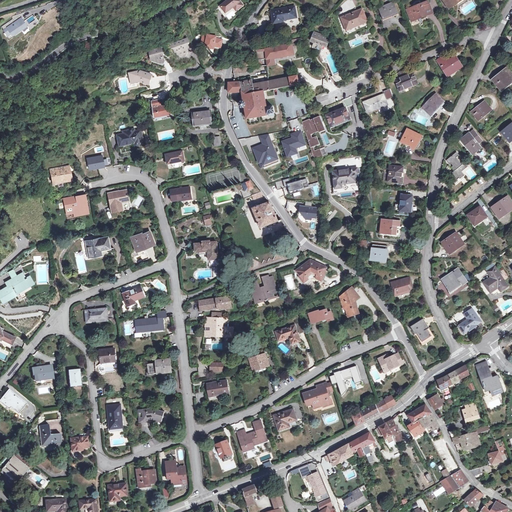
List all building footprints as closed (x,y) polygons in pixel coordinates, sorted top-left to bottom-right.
[(238,0),(227,0),(220,6),(226,13),(233,6),(235,5),(238,9),(243,5),(238,0)] [(411,21),(432,12),(428,1),(407,10),(411,21)] [(384,18),(397,13),(392,4),(380,8),(384,18)] [(283,21),(283,20),(296,18),(295,15),(294,5),(288,7),(270,10),(273,24),(283,21)] [(346,30),(367,22),(362,9),(341,17),(346,30)] [(12,19),(1,26),(7,36),(11,33),(13,36),(24,29),(20,23),(18,20),(23,17),(22,13),(11,16),(12,19)] [(321,48),(322,47),(323,45),(326,46),(328,41),(327,39),(325,38),(326,36),(313,31),(310,32),(310,33),(312,37),(311,41),(315,42),(313,45),(315,46),(314,47),(319,49),(320,48),(321,48)] [(220,48),(221,40),(216,39),(214,39),(214,36),(207,35),(207,37),(202,36),(201,45),(205,46),(205,47),(215,49),(215,47),(220,48)] [(175,50),(176,53),(177,53),(180,59),(190,55),(188,49),(189,49),(188,45),(189,43),(188,40),(171,46),(172,50),(175,50)] [(264,49),(266,58),(275,57),(287,54),(288,59),(293,58),(291,44),(264,49)] [(412,56),(415,49),(409,46),(407,54),(412,56)] [(163,65),(164,60),(161,49),(149,52),(152,61),(163,65)] [(275,57),(266,58),(268,66),(276,64),(275,57)] [(456,58),(448,63),(444,57),(438,61),(448,76),(462,67),(456,58)] [(511,84),(511,83),(511,74),(507,69),(493,80),(501,90),(510,83),(511,84)] [(129,74),(130,77),(136,80),(137,84),(142,83),(142,84),(148,86),(151,76),(145,74),(144,75),(143,75),(142,73),(141,72),(129,74)] [(340,79),(338,72),(337,72),(333,74),(330,76),(335,82),(340,79)] [(399,90),(417,84),(413,74),(396,81),(399,90)] [(253,85),(252,82),(251,80),(240,82),(240,83),(229,82),(229,83),(228,93),(242,93),(244,101),(241,102),(240,103),(239,105),(241,106),(242,107),(243,107),(245,106),(247,119),(269,115),(269,114),(274,113),(273,107),(267,108),(264,92),(288,86),(289,90),(293,89),(293,88),(294,88),(294,85),(299,84),(297,76),(259,84),(253,85)] [(368,113),(388,105),(384,95),(364,103),(368,113)] [(445,105),(436,96),(422,110),(431,118),(445,105)] [(156,119),(168,117),(171,116),(169,106),(162,108),(160,101),(152,103),(155,119),(156,119)] [(485,102),(472,112),(479,121),(492,110),(485,102)] [(340,120),(341,122),(350,119),(345,108),(327,115),(330,124),(340,120)] [(218,120),(216,109),(201,112),(203,124),(218,120)] [(322,155),(320,149),(314,151),(313,147),(319,144),(316,136),(312,138),(311,134),(313,133),(312,130),(323,126),(324,129),(325,129),(319,116),(310,120),(309,119),(301,123),(314,158),(322,155)] [(511,142),(511,141),(511,124),(503,132),(511,142)] [(417,136),(418,135),(408,129),(401,142),(411,146),(414,150),(416,148),(418,146),(419,143),(420,140),(418,139),(419,137),(417,136)] [(474,130),(470,133),(461,140),(473,155),(482,148),(479,144),(483,141),(474,130)] [(125,134),(126,137),(119,138),(121,146),(134,143),(134,147),(144,145),(142,134),(136,135),(135,132),(125,134)] [(283,142),(288,155),(296,153),(294,148),(304,144),(300,133),(292,135),(294,139),(283,142)] [(260,137),(262,146),(271,143),(268,135),(260,137)] [(221,146),(221,136),(213,137),(214,146),(221,146)] [(391,157),(398,139),(390,136),(383,154),(391,157)] [(264,167),(278,162),(271,143),(263,145),(264,149),(261,149),(260,146),(253,149),(258,163),(262,161),(264,167)] [(158,171),(169,174),(167,167),(185,163),(183,153),(162,158),(158,171)] [(457,158),(459,156),(457,153),(447,161),(450,165),(449,166),(451,169),(454,167),(456,170),(449,175),(456,183),(459,181),(460,181),(461,180),(460,179),(465,176),(462,172),(468,167),(464,162),(461,164),(457,158)] [(97,166),(98,168),(105,167),(103,156),(87,158),(89,168),(97,166)] [(70,179),(67,166),(49,170),(51,182),(70,179)] [(389,181),(399,183),(400,177),(402,177),(403,168),(390,166),(389,181)] [(340,186),(340,185),(354,183),(354,175),(357,174),(356,169),(332,172),(333,187),(340,186)] [(167,180),(169,174),(158,171),(157,178),(167,180)] [(291,178),(275,182),(277,190),(284,188),(285,190),(288,189),(289,192),(290,195),(298,192),(297,190),(310,186),(309,182),(308,183),(307,178),(292,183),(291,178)] [(122,209),(121,202),(128,201),(126,190),(108,194),(111,211),(122,209)] [(183,203),(184,203),(193,201),(192,190),(172,193),(174,204),(183,203)] [(263,195),(261,192),(251,196),(252,200),(263,195)] [(64,203),(65,207),(64,207),(65,214),(71,213),(72,215),(87,212),(83,194),(62,199),(63,204),(64,203)] [(401,200),(401,202),(400,211),(413,213),(414,205),(412,205),(413,196),(402,195),(401,200)] [(500,218),(511,209),(511,203),(508,197),(493,208),(500,218)] [(277,221),(271,206),(269,202),(252,210),(260,228),(277,221)] [(300,212),(303,212),(303,216),(305,219),(311,220),(311,218),(315,218),(316,208),(311,208),(304,207),(300,207),(300,212)] [(474,218),(471,220),(475,225),(487,217),(480,207),(471,213),(474,218)] [(300,212),(297,216),(302,222),(305,219),(303,216),(303,212),(300,212)] [(203,216),(205,226),(212,224),(210,214),(203,216)] [(381,234),(396,235),(397,230),(397,226),(400,226),(400,222),(382,220),(381,234)] [(155,244),(151,232),(143,235),(142,233),(132,237),(137,251),(155,244)] [(457,233),(443,243),(449,253),(459,247),(459,248),(464,245),(457,233)] [(102,251),(111,249),(109,237),(100,239),(100,238),(86,241),(90,258),(103,256),(102,251)] [(209,252),(209,253),(210,259),(209,259),(210,267),(221,266),(220,258),(219,258),(217,241),(210,242),(209,240),(203,241),(203,242),(195,244),(196,252),(199,252),(200,254),(206,254),(206,252),(209,252)] [(449,253),(443,243),(441,244),(449,255),(459,248),(459,247),(449,253)] [(387,261),(388,247),(373,245),(371,260),(377,260),(387,261)] [(259,260),(259,261),(262,263),(264,260),(268,262),(270,258),(273,260),(277,253),(273,251),(263,255),(251,249),(249,254),(259,260)] [(75,254),(77,266),(84,264),(82,253),(75,254)] [(319,271),(324,273),(327,267),(312,260),(295,271),(303,281),(311,273),(316,276),(319,271)] [(495,267),(487,272),(491,277),(484,283),(491,293),(500,286),(503,290),(508,286),(495,267)] [(463,285),(468,282),(464,276),(458,269),(446,277),(447,279),(443,281),(448,288),(449,287),(452,290),(461,284),(463,285)] [(31,284),(27,278),(24,273),(10,282),(10,281),(5,284),(8,287),(2,291),(1,289),(0,289),(0,297),(3,303),(19,293),(18,292),(31,284)] [(256,303),(261,302),(261,303),(265,302),(266,303),(268,302),(268,301),(272,300),(271,294),(277,292),(275,286),(273,286),(271,278),(268,279),(267,277),(261,279),(265,290),(259,291),(256,283),(248,285),(252,295),(253,295),(256,303)] [(395,296),(409,292),(407,285),(412,284),(410,278),(392,283),(395,296)] [(138,304),(136,301),(147,296),(143,285),(124,293),(129,307),(138,304)] [(349,316),(359,313),(356,301),(360,297),(353,288),(347,293),(346,292),(340,297),(344,308),(346,307),(349,316)] [(226,307),(227,309),(232,308),(230,297),(200,302),(202,311),(226,307)] [(89,316),(90,322),(109,320),(108,309),(87,311),(88,317),(89,316)] [(329,321),(333,320),(331,312),(327,313),(325,309),(317,312),(316,310),(307,314),(312,326),(328,320),(329,321)] [(470,318),(468,320),(459,326),(464,334),(469,331),(477,326),(477,325),(482,322),(472,309),(464,315),(466,318),(469,316),(470,318)] [(166,330),(166,326),(165,318),(168,318),(167,312),(159,313),(159,318),(136,321),(137,327),(138,327),(139,332),(151,331),(151,332),(166,330)] [(222,318),(213,318),(206,317),(206,336),(228,336),(228,326),(229,318),(222,318)] [(428,330),(430,329),(424,319),(411,327),(415,334),(417,333),(422,342),(431,336),(428,330)] [(291,344),(301,341),(295,325),(274,332),(278,342),(289,338),(291,344)] [(8,346),(13,336),(3,331),(4,329),(0,326),(0,344),(7,348),(8,346)] [(13,336),(8,346),(11,348),(16,337),(13,336)] [(116,361),(115,349),(100,350),(102,363),(116,361)] [(401,364),(396,354),(387,358),(385,355),(376,359),(383,373),(401,364)] [(269,365),(264,355),(250,360),(254,371),(269,365)] [(148,362),(149,373),(172,371),(171,359),(157,360),(157,361),(148,362)] [(487,371),(484,362),(476,365),(481,378),(482,377),(484,383),(483,383),(485,387),(486,389),(490,388),(491,391),(492,395),(504,390),(498,376),(492,378),(491,376),(492,376),(490,370),(487,371)] [(39,366),(39,367),(34,368),(35,374),(36,374),(37,377),(40,379),(41,380),(55,378),(53,365),(46,366),(45,365),(39,366)] [(353,375),(356,382),(361,380),(356,365),(338,371),(341,379),(351,376),(353,375)] [(455,371),(461,384),(464,383),(462,379),(470,374),(468,370),(466,366),(455,371)] [(80,369),(67,370),(69,387),(82,385),(80,369)] [(449,375),(453,384),(456,383),(457,386),(461,384),(455,371),(449,375)] [(443,378),(448,386),(453,384),(449,375),(443,378)] [(448,386),(443,378),(438,381),(441,389),(444,392),(449,389),(448,386)] [(213,381),(213,382),(207,383),(209,396),(228,394),(226,381),(218,382),(218,381),(213,381)] [(326,383),(320,385),(321,387),(318,389),(303,394),(307,404),(312,403),(316,401),(318,407),(322,406),(323,408),(332,405),(330,398),(329,399),(327,394),(330,393),(326,383)] [(7,403),(18,412),(26,403),(10,389),(1,400),(6,404),(7,403)] [(377,414),(380,413),(388,408),(392,406),(396,403),(392,397),(392,396),(388,398),(387,397),(385,398),(386,399),(377,403),(368,408),(352,416),(353,419),(357,424),(355,426),(356,427),(362,423),(366,421),(377,414)] [(435,398),(434,397),(429,400),(435,410),(444,405),(444,404),(443,400),(441,400),(438,396),(435,398)] [(475,403),(465,406),(466,409),(463,411),(466,421),(479,416),(475,403)] [(123,428),(121,404),(107,406),(110,429),(123,428)] [(424,417),(431,413),(426,405),(408,415),(413,423),(414,424),(419,420),(424,417)] [(149,421),(149,419),(152,419),(163,421),(165,411),(152,407),(139,409),(141,422),(149,421)] [(285,427),(286,430),(291,428),(290,425),(298,422),(294,410),(275,417),(279,429),(285,427)] [(419,420),(425,429),(429,426),(432,431),(440,426),(435,418),(431,413),(424,417),(419,420)] [(393,420),(386,424),(392,435),(394,434),(398,442),(404,438),(401,432),(400,433),(399,432),(397,428),(394,422),(393,420)] [(414,424),(413,423),(409,426),(416,437),(425,430),(425,429),(419,420),(414,424)] [(239,432),(244,449),(248,448),(249,451),(256,449),(255,445),(266,441),(260,421),(254,423),(256,431),(260,430),(260,432),(247,436),(245,430),(239,432)] [(392,435),(386,424),(377,428),(381,435),(383,434),(386,439),(384,439),(387,444),(389,444),(391,448),(398,443),(398,442),(394,434),(392,435)] [(63,446),(62,435),(52,436),(50,426),(40,427),(42,448),(63,446)] [(472,433),(477,432),(478,434),(491,430),(490,427),(489,426),(471,431),(472,433)] [(358,450),(361,457),(371,452),(368,445),(375,441),(370,432),(359,439),(351,443),(354,452),(358,450)] [(478,434),(477,432),(472,433),(452,439),(456,447),(462,444),(464,450),(481,445),(478,434)] [(77,449),(82,448),(88,448),(87,438),(73,439),(74,449),(77,449)] [(232,454),(227,440),(216,444),(221,458),(232,454)] [(331,461),(334,466),(354,455),(349,444),(334,452),(325,457),(327,463),(331,461)] [(503,461),(501,455),(499,452),(489,454),(491,461),(489,461),(489,464),(490,465),(503,461)] [(29,469),(15,457),(4,470),(18,482),(29,469)] [(181,480),(186,480),(185,467),(180,468),(180,470),(176,470),(175,462),(166,463),(167,479),(172,479),(172,485),(182,484),(181,480)] [(480,467),(469,471),(472,474),(474,476),(482,473),(480,467)] [(441,471),(444,477),(450,474),(446,468),(441,471)] [(469,480),(461,469),(452,475),(461,486),(469,480)] [(145,483),(155,482),(154,471),(143,472),(143,474),(141,474),(140,470),(136,471),(138,488),(146,487),(145,483)] [(317,497),(326,493),(317,472),(308,476),(317,497)] [(451,475),(441,481),(450,494),(459,487),(451,475)] [(119,500),(119,496),(127,495),(126,484),(109,486),(111,501),(119,500)] [(249,495),(251,495),(256,493),(254,486),(242,490),(247,507),(254,505),(252,498),(250,498),(249,495)] [(271,494),(271,496),(279,494),(277,488),(271,490),(271,494)] [(345,501),(350,510),(366,501),(358,488),(352,492),(354,495),(345,501)] [(473,493),(478,499),(483,495),(476,489),(473,493)] [(470,506),(478,499),(473,493),(465,500),(466,502),(470,506)] [(279,494),(271,496),(275,509),(283,506),(279,494)] [(329,499),(319,506),(321,511),(327,508),(333,504),(331,498),(329,499)] [(47,500),(48,510),(59,510),(58,511),(68,511),(68,499),(61,499),(61,500),(47,500)] [(490,511),(506,511),(509,508),(496,501),(495,504),(490,511)] [(90,511),(97,511),(97,502),(81,504),(82,511),(91,511),(90,511)]
